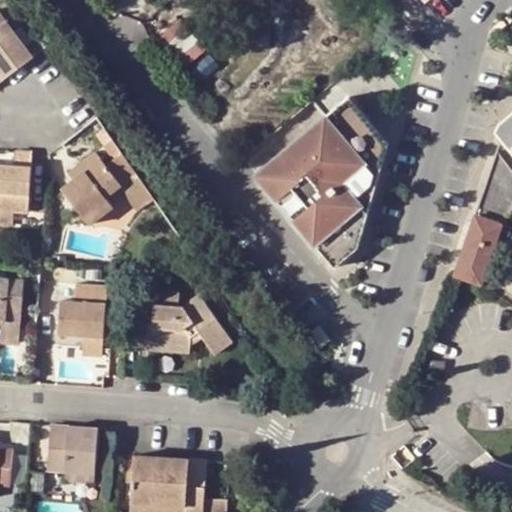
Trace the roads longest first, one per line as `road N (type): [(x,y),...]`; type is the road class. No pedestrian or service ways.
road 1 (residential): [(373,348),(80,0)]
road 2 (residential): [(308,449),(252,426),(0,405)]
road 3 (residential): [(373,348),(456,53)]
road 4 (unknown): [(368,443),(511,328)]
